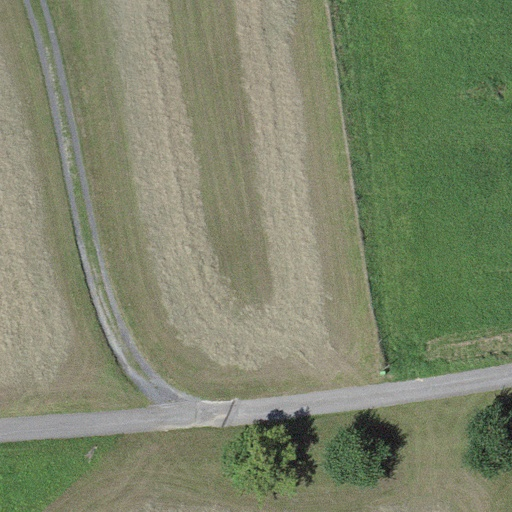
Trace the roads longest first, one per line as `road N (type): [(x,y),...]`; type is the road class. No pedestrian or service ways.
road 1 (residential): [(511,377),(0,434)]
road 2 (track): [(195,415),(139,365),(104,312),(33,0)]
